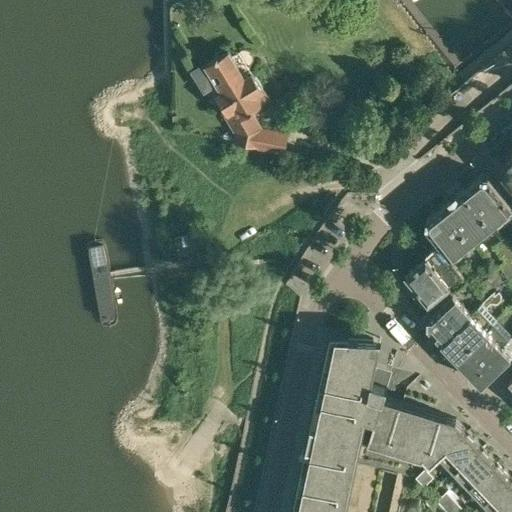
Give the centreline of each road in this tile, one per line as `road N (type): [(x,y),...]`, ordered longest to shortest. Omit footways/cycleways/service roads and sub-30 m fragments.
road 1 (track): [(340,189),(292,194),(208,234),(219,404)]
road 2 (residential): [(269,511),(309,326),(345,268)]
road 3 (residential): [(511,444),(345,268)]
road 4 (residential): [(345,268),(445,159),(511,108)]
